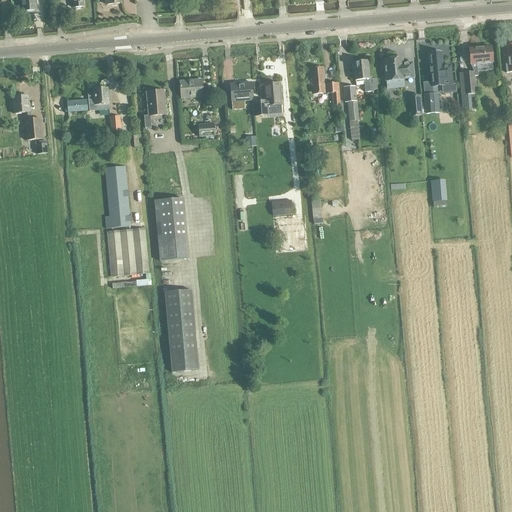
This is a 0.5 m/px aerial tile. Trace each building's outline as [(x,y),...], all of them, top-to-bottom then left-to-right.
[(22,0),(24,11),(25,11),(25,13),(31,13),(31,11),(36,10),(35,0),(22,0)] [(72,0),(73,7),(76,7),(76,8),(80,8),(80,7),(84,7),(83,0),(72,0)] [(462,112),(472,111),(471,98),(477,97),(475,76),(478,76),(477,64),(492,62),(491,46),(469,49),(470,64),(474,72),(459,74),(462,112)] [(442,66),(441,53),(430,54),(431,68),(432,68),(433,76),(431,76),(432,82),(432,85),(432,88),(453,86),(451,65),(442,66)] [(403,57),(383,58),(386,81),(406,79),(416,78),(414,61),(404,62),(403,57)] [(369,79),(367,62),(354,63),(355,81),(356,81),(356,86),(364,85),(365,93),(373,92),(372,79),(369,79)] [(325,85),(324,67),(311,68),(313,94),(332,93),(334,106),(340,105),(338,84),(325,85)] [(181,99),(204,97),(202,80),(179,82),(181,99)] [(251,82),(231,84),(232,102),(233,102),(233,110),(244,109),(244,101),(252,100),(251,82)] [(432,82),(423,83),(424,96),(433,95),(432,88),(432,85),(432,82)] [(254,116),(267,115),(266,105),(281,104),(279,83),(264,84),(266,101),(252,102),(254,116)] [(345,102),(358,101),(356,85),(344,86),(345,102)] [(101,89),(101,88),(97,89),(94,89),(95,94),(88,95),(90,112),(108,110),(108,104),(109,104),(107,88),(101,89)] [(145,128),(151,128),(150,116),(165,115),(163,91),(147,92),(149,116),(144,116),(145,128)] [(425,114),(438,113),(437,95),(433,95),(424,96),(425,114)] [(28,105),(28,96),(13,97),(14,115),(24,114),(26,141),(42,140),(40,120),(31,120),(29,105),(28,105)] [(411,117),(421,116),(420,96),(410,97),(411,117)] [(68,113),(88,112),(86,101),(68,102),(68,113)] [(352,140),(361,139),(359,120),(360,119),(358,101),(348,102),(352,140)] [(111,133),(121,132),(119,117),(109,118),(111,133)] [(199,137),(215,136),(214,124),(198,125),(199,137)] [(247,146),(257,145),(256,126),(248,126),(249,136),(246,136),(247,146)] [(496,145),(503,144),(502,133),(495,134),(496,145)] [(37,155),(47,154),(46,141),(36,143),(37,155)] [(106,229),(131,226),(125,167),(105,169),(109,218),(105,218),(106,229)] [(432,202),(447,201),(445,181),(430,182),(432,202)] [(159,261),(188,259),(182,198),(154,201),(159,261)] [(273,216),(292,214),(291,201),(272,202),(273,216)] [(111,278),(149,275),(145,230),(107,233),(111,278)] [(171,373),(197,371),(191,290),(164,292),(171,373)]
